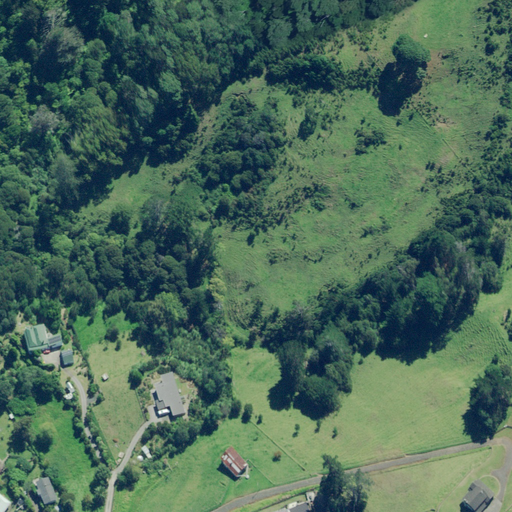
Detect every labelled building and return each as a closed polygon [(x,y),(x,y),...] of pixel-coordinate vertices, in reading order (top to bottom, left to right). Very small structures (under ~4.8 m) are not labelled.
[(47,344),(44,329),(22,334),(27,354),(48,349),(49,355),(58,352),(56,342),(47,344)] [(73,364),(71,353),(66,354),(65,352),(59,354),(63,366),(73,364)] [(184,415),(171,377),(159,381),(147,385),(154,404),(157,413),(168,409),(172,419),(184,415)] [(66,403),(73,398),(70,394),(63,399),(66,403)] [(247,467),(230,450),(219,462),(236,478),(247,467)] [(495,497),(476,480),(457,500),(470,511),(476,511),(483,505),(486,507),(495,497)] [(57,503),(48,481),(35,486),(44,508),(57,503)] [(0,511),(4,511),(10,505),(0,497),(0,511)]
